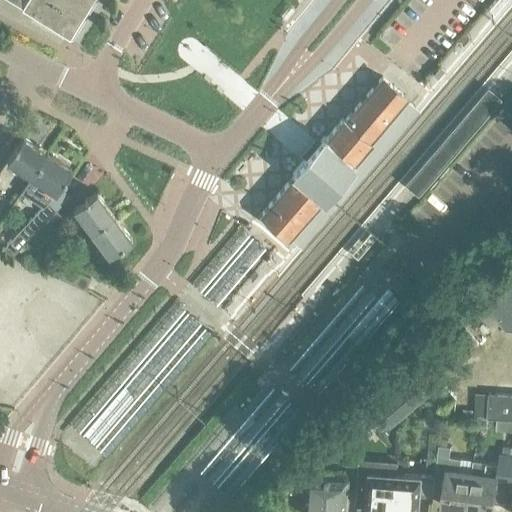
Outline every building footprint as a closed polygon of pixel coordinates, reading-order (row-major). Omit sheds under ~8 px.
[(19,0),(71,31),(89,0),(19,0)] [(295,176),(263,214),(289,236),(322,198),(323,199),(405,97),(382,77),(324,137),(293,174),(295,176)] [(420,112),(407,100),(386,125),(371,143),(372,144),(354,166),(357,168),(324,206),(321,204),(290,239),(302,249),(420,112)] [(30,179),(47,154),(23,137),(6,162),(30,179)] [(30,179),(21,192),(43,206),(54,195),(71,170),(47,154),(30,179)] [(91,234),(114,217),(95,193),(73,211),(91,234)] [(48,203),(29,222),(37,230),(56,210),(48,203)] [(56,210),(32,236),(40,243),(64,218),(56,210)] [(114,217),(91,234),(108,256),(131,239),(114,217)] [(370,234),(352,255),(357,259),(376,238),(370,234)] [(14,237),(1,250),(12,255),(22,245),(14,237)] [(65,267),(60,278),(85,289),(90,278),(65,267)] [(511,280),(487,302),(506,324),(511,325),(511,280)] [(463,326),(440,345),(456,364),(479,345),(463,326)] [(361,409),(345,422),(346,422),(355,433),(370,420),(380,433),(429,391),(410,368),(409,367),(361,409)] [(511,393),(489,392),(487,417),(511,418),(511,393)] [(125,421),(97,401),(75,432),(103,452),(125,421)] [(467,510),(472,471),(460,470),(461,459),(449,458),(451,447),(442,446),(436,494),(444,495),(442,507),(467,510)] [(505,504),(511,457),(499,456),(497,474),(472,471),(467,510),(479,511),(492,511),(494,503),(505,504)] [(428,458),(427,467),(436,468),(437,459),(428,458)] [(377,511),(393,511),(396,473),(371,471),(368,511),(377,511)] [(396,473),(393,511),(419,511),(422,475),(396,473)] [(346,511),(348,481),(308,478),(305,511),(346,511)]
